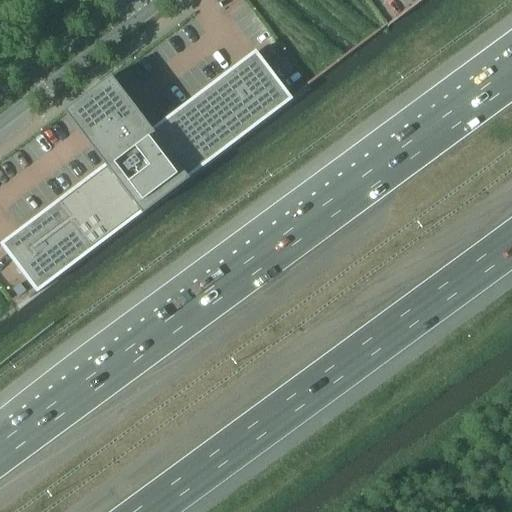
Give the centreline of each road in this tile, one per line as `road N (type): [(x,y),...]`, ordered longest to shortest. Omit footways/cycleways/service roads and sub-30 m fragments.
road 1 (motorway): [(511,76),(0,451)]
road 2 (motorway): [(147,511),(511,245)]
road 3 (tertiary): [(0,124),(149,11)]
road 4 (tertiary): [(127,0),(0,99)]
